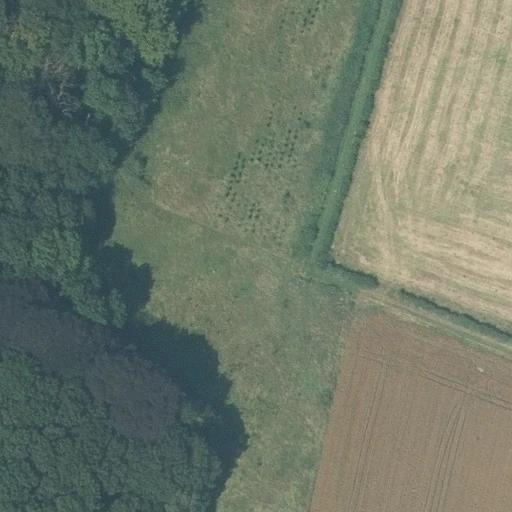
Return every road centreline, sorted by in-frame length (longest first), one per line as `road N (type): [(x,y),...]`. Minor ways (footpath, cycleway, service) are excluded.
road 1 (track): [(312,272),(511,351)]
road 2 (track): [(0,39),(69,101),(77,130),(71,147)]
